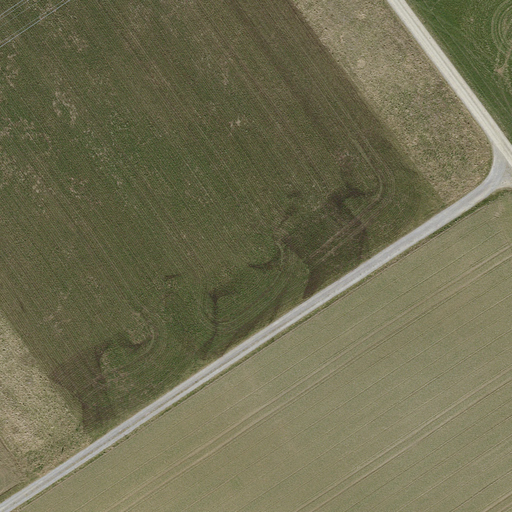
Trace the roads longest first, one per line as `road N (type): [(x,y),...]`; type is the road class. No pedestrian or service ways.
road 1 (track): [(0,511),(511,173)]
road 2 (track): [(396,0),(511,157)]
